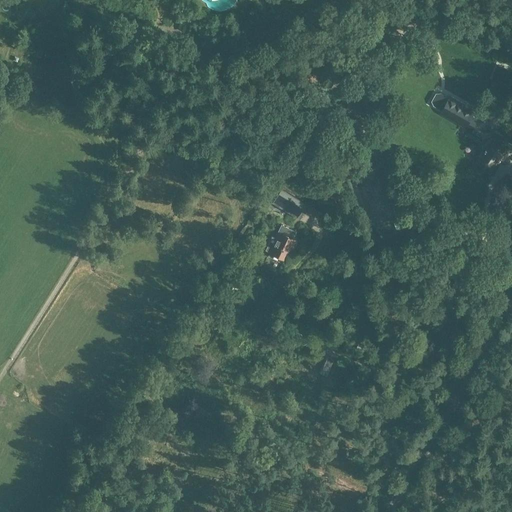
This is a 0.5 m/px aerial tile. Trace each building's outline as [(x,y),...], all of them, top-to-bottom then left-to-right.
[(417,33),(411,38),(420,47),(422,45),(420,42),(423,39),(426,42),(432,37),(423,27),(417,32),(417,33)] [(511,74),(497,68),(491,81),(497,84),(498,80),(509,85),(511,77),(511,74)] [(476,112),(450,97),(440,114),(472,132),(479,120),(473,117),(476,112)] [(484,169),(489,172),(492,171),(497,162),(498,163),(502,156),(501,155),(505,149),(490,141),(477,162),(483,166),(484,169)] [(273,202),(298,216),(306,203),(281,189),(273,202)] [(276,239),(269,253),(285,260),(289,252),(290,253),(296,241),(277,232),(274,239),(276,239)] [(327,356),(319,370),(326,374),(334,359),(327,356)]
